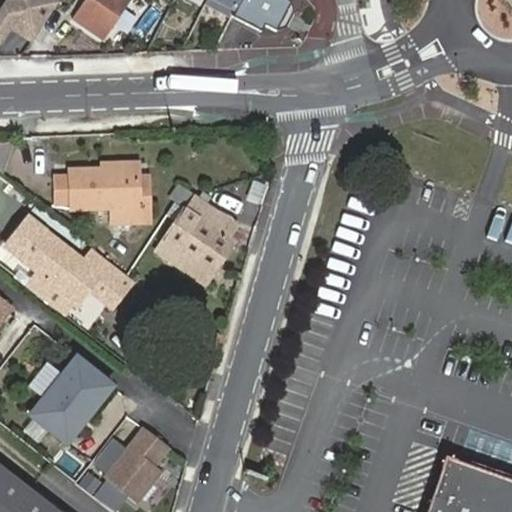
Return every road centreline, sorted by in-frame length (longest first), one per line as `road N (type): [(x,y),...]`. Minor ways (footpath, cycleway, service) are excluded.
road 1 (residential): [(209,511),(320,122),(351,81)]
road 2 (tertiary): [(0,97),(351,81)]
